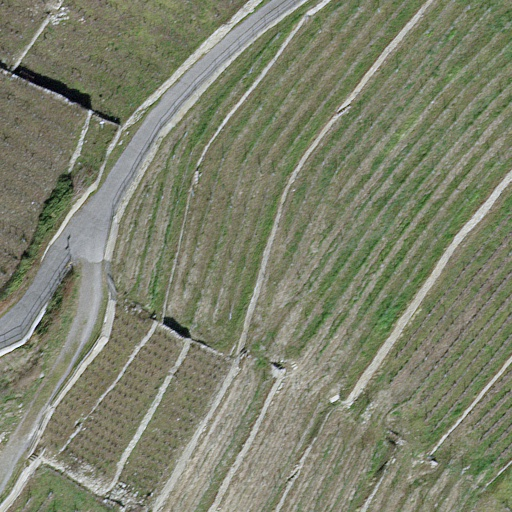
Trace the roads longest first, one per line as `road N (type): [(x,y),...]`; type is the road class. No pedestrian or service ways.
road 1 (unclassified): [(0,334),(25,312),(160,114),(286,0)]
road 2 (track): [(91,213),(100,221),(73,343),(0,481)]
